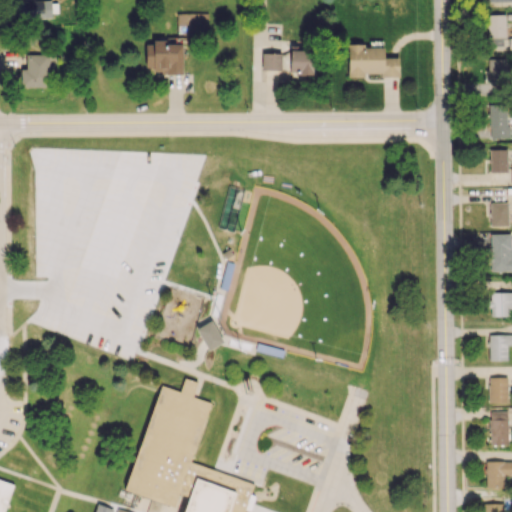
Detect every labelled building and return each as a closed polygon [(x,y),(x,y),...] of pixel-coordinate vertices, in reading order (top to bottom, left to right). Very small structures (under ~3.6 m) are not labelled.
[(51,20),(50,0),(32,0),(16,0),(16,21),(51,20)] [(504,14),(486,14),(487,38),(505,37),(504,14)] [(145,46),(145,71),(182,71),(182,38),(152,38),(152,46),(145,46)] [(347,76),(363,76),(363,73),(380,73),(380,77),(398,76),(398,57),(383,57),(383,47),(363,47),(363,43),(347,43),(347,76)] [(313,52),(261,51),(261,71),(313,72),(313,52)] [(20,86),(52,87),(53,54),(26,54),(25,68),(20,68),(20,86)] [(487,85),(506,86),(507,59),(488,58),(487,85)] [(507,106),(488,107),(489,138),(508,138),(507,106)] [(507,171),(506,148),(489,148),(489,172),(507,171)] [(507,202),(489,202),(489,226),(507,226),(507,202)] [(490,271),(511,271),(511,233),(490,234),(490,271)] [(510,292),(485,292),(485,308),(490,308),(490,316),(510,316),(510,292)] [(207,332),(209,340),(217,338),(215,330),(207,332)] [(488,360),(506,360),(506,345),(511,345),(511,334),(487,334),(488,360)] [(507,377),(487,377),(487,403),(507,402),(507,377)] [(162,386),(124,490),(173,508),(178,495),(190,499),(185,511),(245,511),(254,487),(188,463),(209,405),(193,399),(198,384),(183,378),(179,392),(162,386)] [(506,411),(488,411),(489,445),(507,444),(506,411)] [(511,461),(484,461),(485,487),(503,487),(503,477),(511,476),(511,461)] [(0,511),(6,511),(17,485),(0,478),(0,511)] [(93,511),(111,511),(113,508),(97,503),(93,511)] [(483,511),(499,511),(499,503),(483,503),(483,511)]
